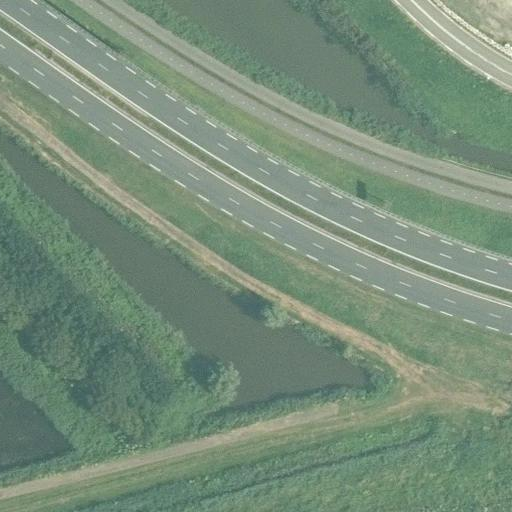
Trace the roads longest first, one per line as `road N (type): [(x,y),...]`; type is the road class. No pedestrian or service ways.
road 1 (primary): [(0,46),(134,141),(274,225),(403,285),(511,321)]
road 2 (primary): [(511,279),(403,241),(268,175),(5,0)]
